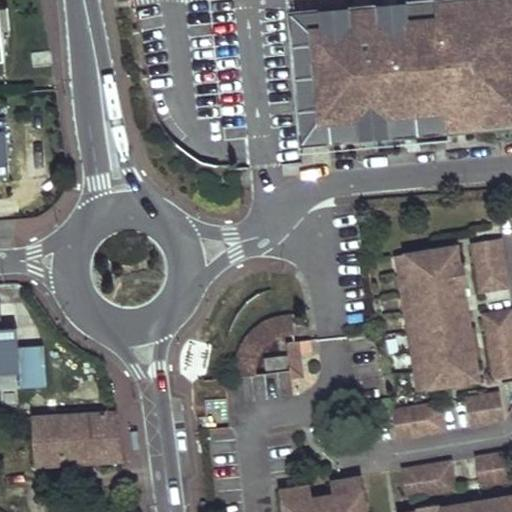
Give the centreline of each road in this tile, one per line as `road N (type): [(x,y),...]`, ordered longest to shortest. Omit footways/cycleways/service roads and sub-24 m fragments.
road 1 (residential): [(511,164),(355,181),(295,203),(270,227)]
road 2 (secondary): [(122,211),(83,0)]
road 3 (secondary): [(170,511),(140,327)]
